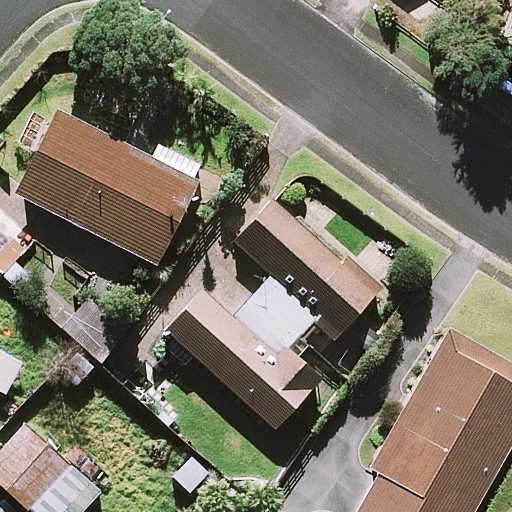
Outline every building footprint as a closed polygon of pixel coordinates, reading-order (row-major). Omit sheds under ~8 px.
[(511,11),(502,36),(511,40),(511,11)] [(148,163),(55,115),(14,197),(152,268),(201,171),(156,148),(148,163)] [(367,294),(263,205),(226,248),(262,279),(224,324),(193,297),(156,339),(265,433),(308,383),(279,358),(305,327),(324,344),(367,294)] [(0,272),(30,241),(0,214),(0,272)] [(25,303),(0,284),(0,331),(2,332),(25,303)] [(115,336),(80,305),(55,333),(90,364),(115,336)] [(462,511),(511,422),(511,374),(437,333),(359,473),(368,478),(348,511),(462,511)] [(0,384),(13,360),(0,353),(0,384)] [(29,434),(0,472),(0,492),(25,511),(82,511),(100,489),(29,434)]
